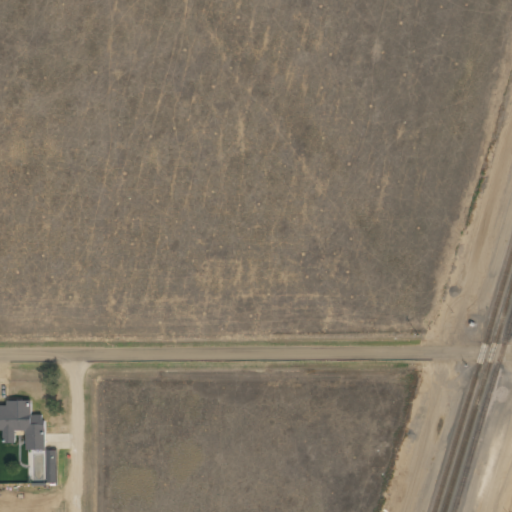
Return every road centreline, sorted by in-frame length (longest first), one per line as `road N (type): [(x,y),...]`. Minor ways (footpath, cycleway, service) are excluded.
road 1 (residential): [(0,352),(511,355)]
road 2 (residential): [(77,511),(79,352)]
